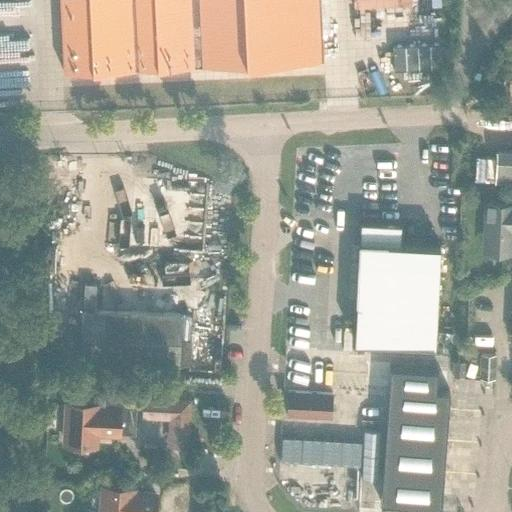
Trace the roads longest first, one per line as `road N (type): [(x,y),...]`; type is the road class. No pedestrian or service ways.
road 1 (unclassified): [(258,511),(250,493),(268,164),(263,123)]
road 2 (unclassified): [(263,123),(444,115),(490,23),(511,4)]
road 3 (unknown): [(78,82),(344,64)]
road 4 (unclassified): [(0,137),(263,123)]
